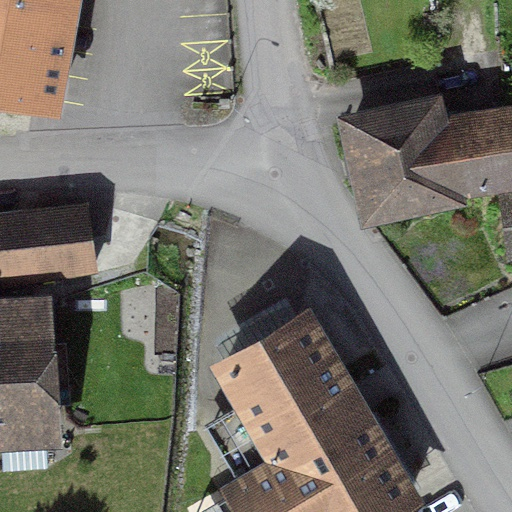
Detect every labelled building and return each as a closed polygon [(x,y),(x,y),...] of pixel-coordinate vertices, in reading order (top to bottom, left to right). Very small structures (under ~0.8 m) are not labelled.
[(0,0),(0,100),(56,109),(73,0),(0,0)] [(511,182),(511,120),(358,143),(367,204),(511,182)] [(511,193),(503,195),(511,253),(511,193)] [(83,209),(0,220),(0,276),(91,264),(83,209)] [(0,316),(0,430),(62,427),(56,314),(0,316)] [(409,511),(416,508),(309,331),(231,378),(311,511),(409,511)] [(0,511),(92,511),(91,470),(0,472),(0,511)]
